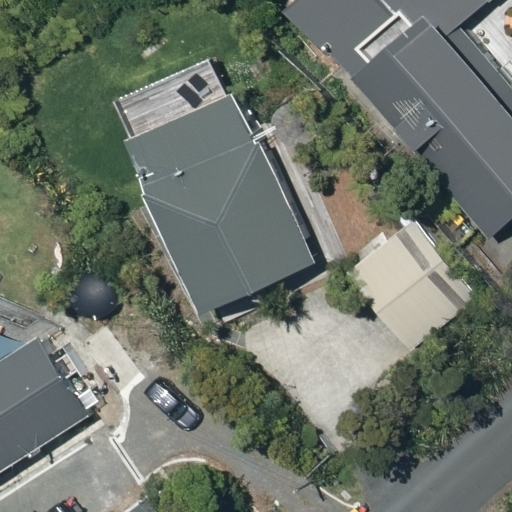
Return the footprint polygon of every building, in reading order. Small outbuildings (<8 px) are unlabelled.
[(297,0),(491,232),(511,214),(511,76),(463,17),(482,0),(297,0)] [(133,123),(209,302),(318,256),(241,77),(133,123)] [(104,182),(76,144),(41,170),(70,208),(104,182)] [(351,265),(415,348),(482,294),(418,213),(351,265)] [(42,332),(0,356),(0,464),(90,411),(42,332)] [(137,401),(63,455),(80,478),(154,424),(137,401)] [(9,511),(67,511),(76,507),(59,480),(10,511),(9,511)] [(170,511),(150,481),(108,510),(109,511),(170,511)]
